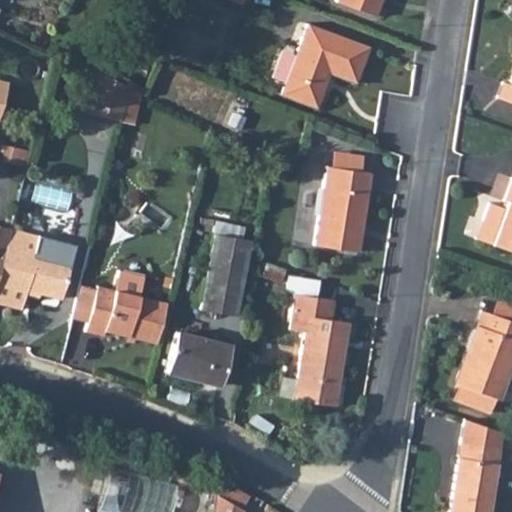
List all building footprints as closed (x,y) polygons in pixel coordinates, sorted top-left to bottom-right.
[(337,0),(337,3),(375,17),(381,0),(337,0)] [(280,94),(317,108),(331,73),(356,82),(370,49),(307,25),(280,94)] [(96,83),(107,89),(112,78),(99,71),(96,83)] [(127,100),(130,87),(112,78),(107,89),(127,100)] [(511,103),(511,84),(504,82),(498,97),(511,103)] [(88,112),(122,121),(127,100),(107,89),(96,83),(88,112)] [(357,250),(370,170),(325,164),(312,243),(357,250)] [(486,200),(479,217),(486,219),(479,238),(511,251),(511,176),(510,175),(500,199),(503,200),(500,206),(486,200)] [(73,208),(75,192),(38,187),(36,204),(73,208)] [(472,236),(479,238),(486,219),(479,217),(472,236)] [(233,313),(244,239),(209,232),(197,306),(233,313)] [(0,261),(0,305),(19,311),(25,289),(60,299),(74,248),(37,237),(31,255),(4,247),(0,261)] [(117,272),(113,289),(136,295),(140,278),(117,272)] [(136,295),(113,289),(96,285),(85,331),(102,336),(104,330),(157,343),(167,303),(136,295)] [(301,329),(294,374),(290,395),(290,397),(331,404),(346,320),(327,317),(330,297),(290,290),(285,326),(301,329)] [(511,305),(493,298),(487,313),(511,321),(511,305)] [(456,380),(450,395),(482,409),(487,394),(492,396),(511,348),(511,321),(487,313),(476,308),(448,377),(456,380)] [(219,384),(227,342),(175,330),(165,372),(219,384)] [(275,392),(290,395),(294,374),(278,372),(275,392)] [(480,511),(490,443),(450,437),(438,511),(480,511)] [(102,511),(174,511),(182,486),(113,467),(100,511),(102,511)] [(226,481),(217,492),(237,506),(245,495),(226,481)] [(217,492),(213,511),(235,511),(237,506),(217,492)]
